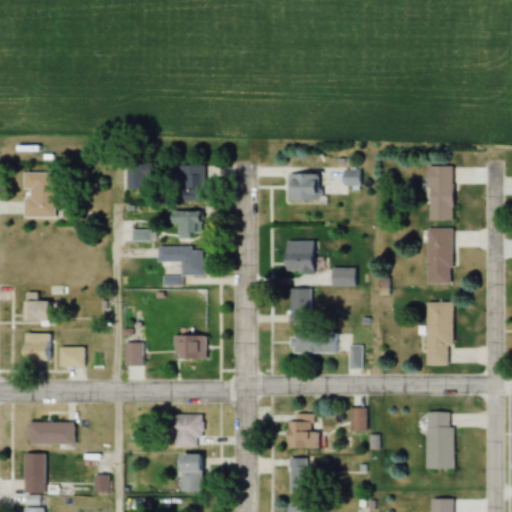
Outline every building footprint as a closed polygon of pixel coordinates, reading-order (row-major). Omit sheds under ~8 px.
[(204,167),(178,167),(178,202),(204,202),(204,167)] [(427,221),(451,221),(451,168),(427,168),(427,221)] [(342,186),(360,186),(360,171),(342,171),(342,186)] [(23,173),(23,218),(53,218),(53,173),(23,173)] [(287,203),(317,203),(317,175),(287,175),(287,203)] [(202,213),(169,212),(169,225),(178,225),(177,240),(202,240),(202,213)] [(426,285),(449,285),(449,229),(426,229),(426,285)] [(156,264),(180,264),(180,276),(202,276),(202,248),(156,248),(156,264)] [(283,262),(287,274),(304,267),(300,256),(283,262)] [(353,271),(334,271),(334,287),(353,287),(353,271)] [(290,291),(290,324),(311,324),(311,291),(290,291)] [(21,303),(21,325),(53,325),(53,303),(21,303)] [(451,348),(451,304),(424,304),(424,367),(446,367),(446,348),(451,348)] [(336,333),(291,333),(291,355),(336,355),(336,333)] [(50,363),(50,335),(21,335),(21,363),(50,363)] [(204,337),(172,337),(172,360),(204,360),(204,337)] [(124,367),(141,367),(141,344),(124,344),(124,367)] [(348,370),(362,370),(362,346),(348,346),(348,370)] [(84,368),(84,348),(57,348),(57,368),(84,368)] [(349,433),(366,433),(366,409),(349,409),(349,433)] [(424,413),(424,470),(452,470),(452,413),(424,413)] [(201,448),(201,416),(170,416),(170,448),(201,448)] [(296,416),(296,423),(285,423),(285,450),(315,450),(315,416),(296,416)] [(73,424),(28,424),(28,446),(73,446),(73,424)] [(23,494),(44,494),(44,455),(23,455),(23,494)] [(202,456),(177,456),(177,494),(202,494),(202,456)] [(288,459),(288,493),(308,493),(308,459),(288,459)] [(426,511),(451,511),(452,501),(427,501),(426,511)]
